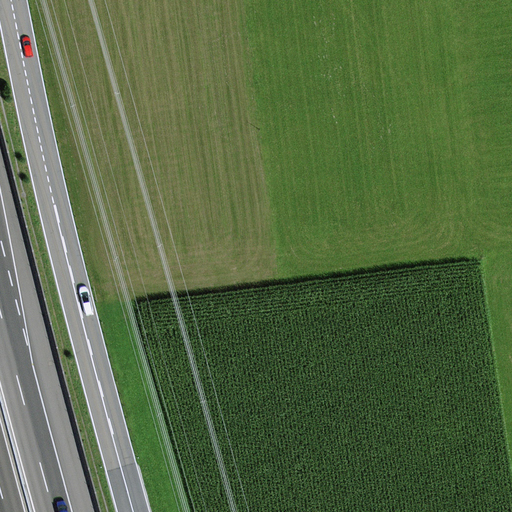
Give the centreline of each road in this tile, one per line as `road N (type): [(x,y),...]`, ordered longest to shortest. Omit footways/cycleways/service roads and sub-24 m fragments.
road 1 (primary): [(10,0),(47,179),(134,511)]
road 2 (motorway): [(53,511),(0,310)]
